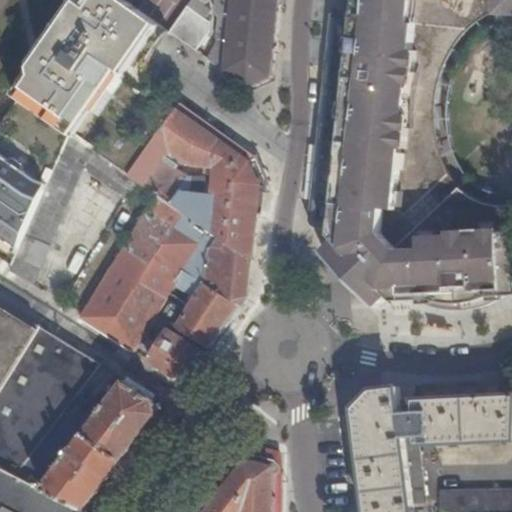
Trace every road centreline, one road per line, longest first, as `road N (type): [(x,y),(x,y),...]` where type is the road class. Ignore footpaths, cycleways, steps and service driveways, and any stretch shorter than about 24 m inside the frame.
road 1 (residential): [(0,285),(219,422)]
road 2 (residential): [(511,352),(452,360),(281,352)]
road 3 (tertiary): [(292,151),(281,352)]
road 4 (tertiary): [(308,511),(302,412),(281,352)]
road 5 (tertiary): [(308,0),(292,151)]
road 6 (residential): [(169,72),(292,151)]
